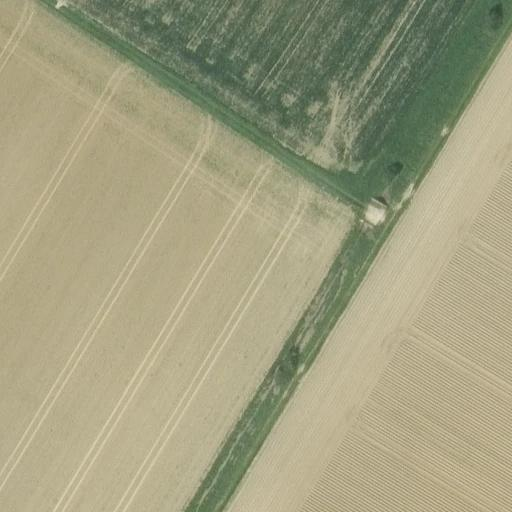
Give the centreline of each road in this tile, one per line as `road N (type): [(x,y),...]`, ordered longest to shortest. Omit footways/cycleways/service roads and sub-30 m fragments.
road 1 (track): [(223,511),(511,26)]
road 2 (track): [(57,0),(395,222)]
